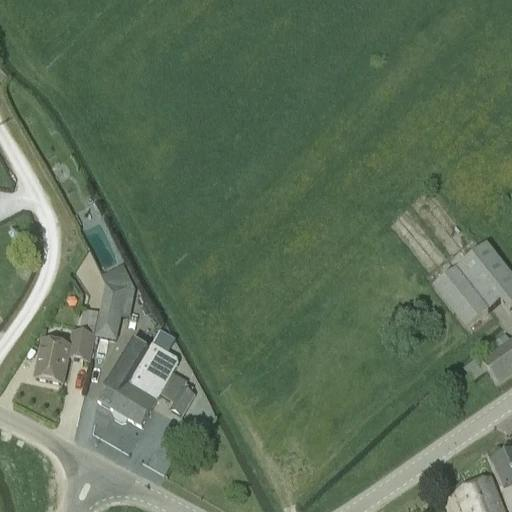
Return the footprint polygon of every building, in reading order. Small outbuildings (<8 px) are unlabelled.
[(507,317),(511,312),(511,281),(486,249),(431,293),(464,334),(500,307),(507,317)] [(105,288),(95,339),(115,343),(125,292),(105,288)] [(93,341),(98,318),(82,315),(78,337),(71,336),(67,352),(42,347),(34,384),(62,390),(67,364),(89,369),(95,341),(93,341)] [(166,356),(173,344),(158,335),(151,347),(166,356)] [(479,367),(476,363),(462,373),(471,385),(485,375),(496,391),(511,378),(511,343),(510,345),(504,337),(492,344),(499,353),(480,367),(479,367)] [(140,433),(156,405),(128,387),(150,348),(144,344),(140,351),(132,346),(96,406),(140,433)] [(128,387),(156,405),(176,373),(178,369),(176,363),(150,348),(128,387)] [(192,392),(185,387),(173,407),(168,415),(182,423),(194,401),(188,397),(192,392)] [(511,511),(511,458),(492,467),(506,498),(502,499),(506,511),(511,511)] [(500,511),(496,501),(500,499),(494,483),(456,497),(461,511),(500,511)]
